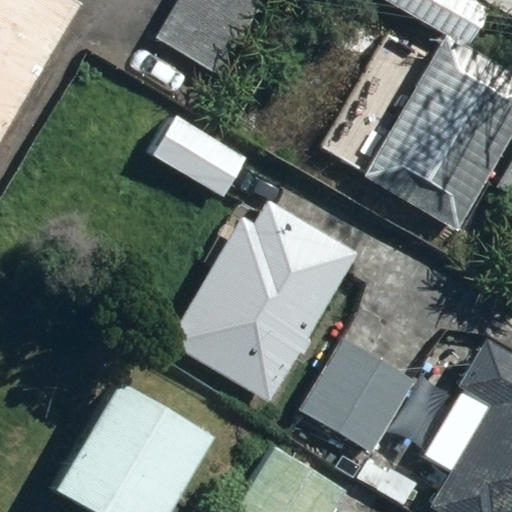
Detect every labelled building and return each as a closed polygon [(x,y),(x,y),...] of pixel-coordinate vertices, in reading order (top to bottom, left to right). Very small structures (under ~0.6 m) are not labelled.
[(0,0),(0,114),(64,0),(0,0)] [(256,0),(169,0),(145,43),(210,80),(256,0)] [(473,15),(445,0),(365,0),(365,1),(452,51),(473,15)] [(511,0),(449,0),(498,29),(511,5),(511,0)] [(511,108),(511,97),(423,46),(344,182),(439,236),(511,108)] [(238,140),(160,100),(129,159),(207,199),(238,140)] [(511,142),(482,196),(511,213),(511,142)] [(159,338),(172,345),(165,357),(257,408),(340,258),(248,207),(234,232),(221,225),(159,338)] [(403,383),(314,334),(275,403),(364,452),(403,383)] [(433,386),(446,394),(406,463),(429,476),(408,511),(409,511),(511,511),(511,369),(460,340),(433,386)] [(147,511),(185,451),(152,431),(162,414),(101,377),(86,402),(24,503),(39,511),(147,511)] [(345,511),(327,502),(332,493),(251,447),(214,511),(345,511)]
